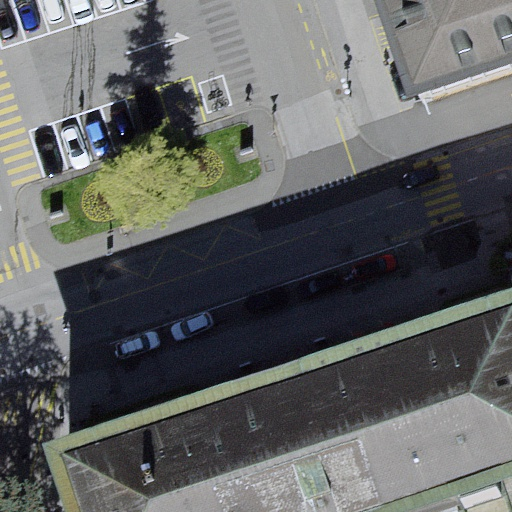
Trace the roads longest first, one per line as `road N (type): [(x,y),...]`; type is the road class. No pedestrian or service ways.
road 1 (residential): [(343,220),(27,325)]
road 2 (residential): [(266,0),(343,220)]
road 3 (residential): [(511,166),(343,220)]
road 4 (residential): [(0,496),(27,406),(27,325)]
